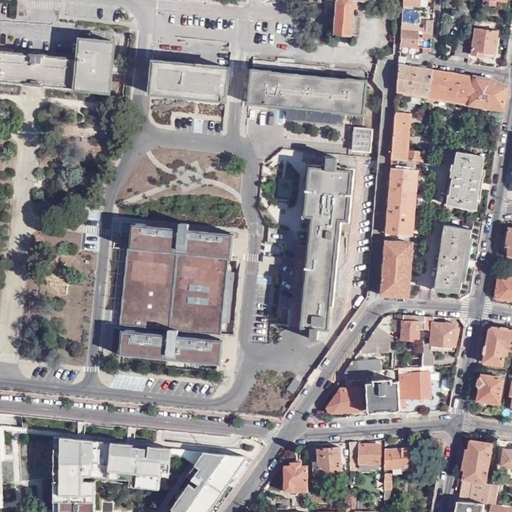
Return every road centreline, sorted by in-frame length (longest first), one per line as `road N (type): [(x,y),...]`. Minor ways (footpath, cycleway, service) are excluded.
road 1 (residential): [(0,404),(284,434)]
road 2 (residential): [(284,434),(372,305),(474,309)]
road 3 (residential): [(284,434),(453,423)]
